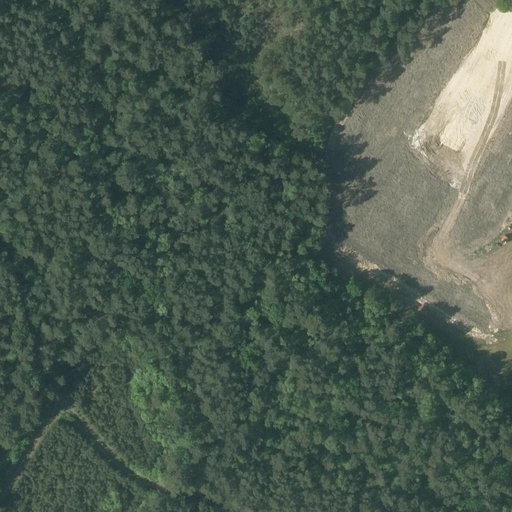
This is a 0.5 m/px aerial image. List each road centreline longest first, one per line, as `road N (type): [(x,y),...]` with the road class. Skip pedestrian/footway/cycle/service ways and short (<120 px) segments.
road 1 (track): [(511,340),(451,321),(350,261),(289,191),(280,150),(246,121),(25,0)]
road 2 (track): [(0,234),(52,388),(109,457),(148,483),(267,511)]
